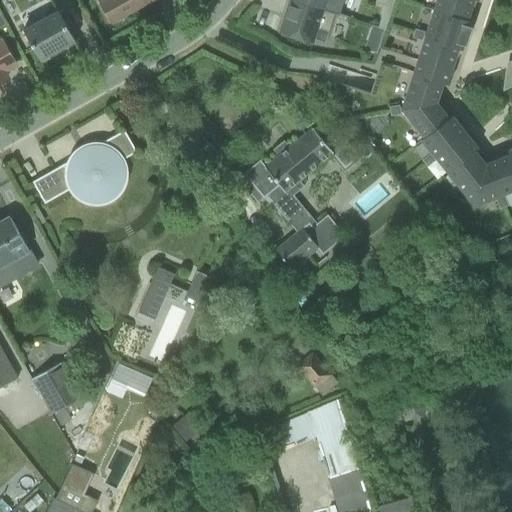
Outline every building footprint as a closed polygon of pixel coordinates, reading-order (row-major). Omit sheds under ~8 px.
[(94,0),(107,26),(156,3),(154,0),(94,0)] [(283,0),(273,26),(307,40),(319,10),(294,0),(283,0)] [(294,0),(319,10),(323,0),(294,0)] [(480,0),(430,0),(428,6),(475,20),(480,0)] [(475,20),(428,6),(420,34),(466,48),(475,20)] [(33,61),(71,41),(55,10),(17,29),(33,61)] [(466,48),(420,34),(413,55),(459,69),(466,48)] [(0,81),(6,78),(2,71),(13,65),(0,40),(0,81)] [(459,69),(413,55),(408,71),(413,73),(446,83),(454,85),(459,69)] [(511,55),(489,57),(492,83),(511,80),(511,55)] [(441,102),(446,83),(413,73),(401,111),(441,102)] [(450,114),(441,102),(401,111),(422,137),(450,114)] [(465,133),(450,114),(422,137),(419,139),(433,157),(465,133)] [(282,192),(329,153),(308,127),(260,166),(282,192)] [(133,152),(121,128),(100,141),(94,141),(87,142),(79,144),(73,148),(69,152),(64,158),(60,165),(30,181),(42,202),(64,190),(70,199),(77,203),(83,206),(92,207),(101,206),(108,202),(114,197),(119,191),(122,184),(124,177),(124,171),(122,165),(121,160),(133,152)] [(477,148),(465,133),(433,157),(446,173),(449,171),(474,151),(477,148)] [(487,165),(474,151),(449,171),(475,207),(500,197),(487,165)] [(511,163),(509,156),(487,165),(500,197),(511,191),(511,163)] [(346,224),(385,192),(363,165),(323,196),(346,224)] [(0,280),(32,262),(6,215),(0,218),(0,280)] [(185,292),(145,270),(121,313),(156,333),(166,315),(170,317),(185,292)] [(302,355),(286,364),(300,388),(315,379),(302,355)] [(78,413),(45,358),(14,377),(46,432),(78,413)] [(102,417),(120,372),(103,365),(85,410),(102,417)] [(320,401),(267,421),(277,448),(299,439),(315,481),(346,469),(320,401)] [(37,454),(53,440),(40,423),(23,436),(37,454)] [(69,511),(38,498),(31,511),(69,511)] [(392,511),(390,499),(361,506),(362,511),(392,511)]
